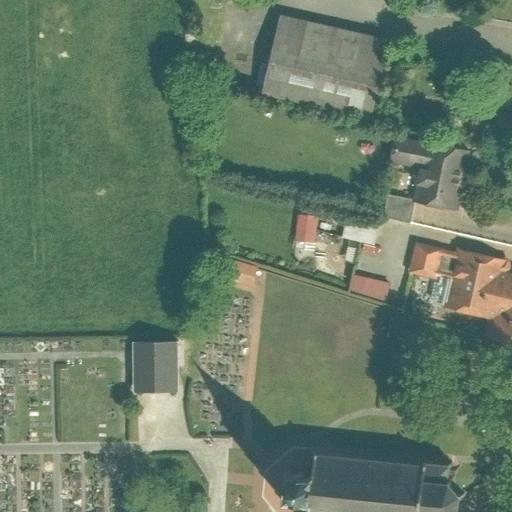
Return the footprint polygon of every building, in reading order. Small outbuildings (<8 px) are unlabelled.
[(390,41),(288,16),(270,88),(373,113),(390,41)] [(477,150),(435,141),(422,199),(464,208),(477,150)] [(411,220),(417,201),(393,194),(388,214),(411,220)] [(321,216),(305,213),(301,241),(317,243),(321,216)] [(385,223),(354,216),(349,237),(380,244),(385,223)] [(465,253),(425,244),(418,273),(456,282),(451,305),(511,318),(511,319),(508,339),(511,340),(511,256),(467,247),(465,253)] [(237,280),(257,284),(261,266),(240,261),(237,280)] [(395,281),(361,273),(357,292),(391,300),(395,281)] [(136,348),(137,399),(180,399),(180,348),(136,348)] [(292,460),(292,487),(316,485),(316,511),(459,511),(460,505),(473,496),(474,474),(463,465),(463,436),(317,430),(316,459),(292,460)]
